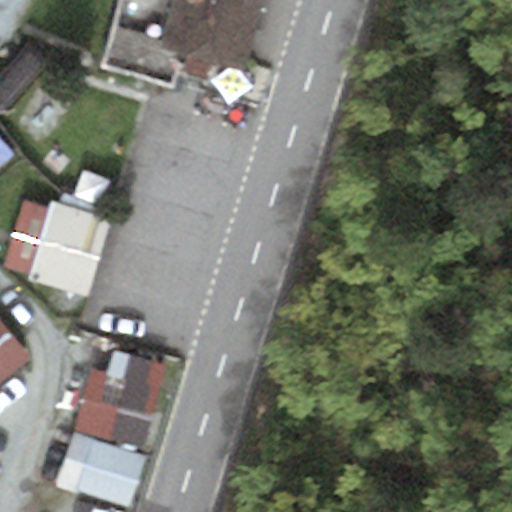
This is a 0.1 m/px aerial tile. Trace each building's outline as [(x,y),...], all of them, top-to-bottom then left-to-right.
[(269,0),(114,0),(96,69),(241,107),(269,0)] [(112,220),(49,203),(32,291),(87,305),(112,220)] [(0,321),(0,387),(32,364),(0,321)] [(185,369),(106,347),(82,432),(162,453),(185,369)] [(144,511),(145,511),(162,453),(82,432),(65,490),(144,511)]
